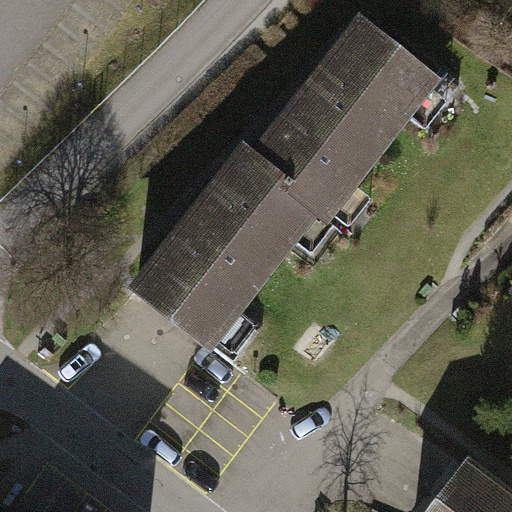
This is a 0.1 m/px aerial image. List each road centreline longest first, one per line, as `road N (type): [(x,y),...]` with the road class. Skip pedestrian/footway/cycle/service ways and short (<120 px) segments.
road 1 (residential): [(240,0),(0,250)]
road 2 (residential): [(0,376),(181,511)]
